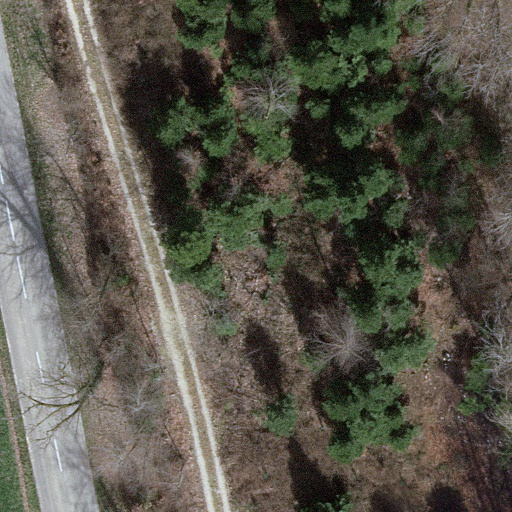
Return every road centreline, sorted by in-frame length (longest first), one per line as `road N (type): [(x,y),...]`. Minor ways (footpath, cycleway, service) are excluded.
road 1 (track): [(217,511),(191,368),(77,0)]
road 2 (secondary): [(0,118),(73,511)]
